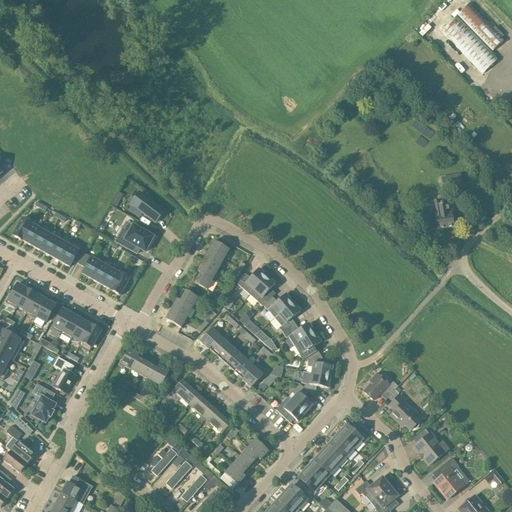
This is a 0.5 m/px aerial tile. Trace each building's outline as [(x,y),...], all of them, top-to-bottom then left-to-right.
[(476,26),(461,12),(451,22),(466,37),(476,26)] [(422,20),(415,30),(423,37),(430,27),(422,20)] [(451,22),(440,33),(455,48),(466,37),(451,22)] [(485,35),(476,26),(466,37),(455,48),(464,56),(485,35)] [(473,65),(494,44),(485,35),(464,56),(473,65)] [(502,53),(494,44),(473,65),(481,74),(502,53)] [(502,53),(481,74),(490,83),(511,61),(502,53)] [(511,62),(511,61),(490,83),(499,91),(511,78),(511,62)] [(511,78),(499,91),(508,100),(511,96),(511,78)] [(442,179),(444,190),(451,189),(453,201),(465,198),(461,175),(442,179)] [(163,212),(139,193),(131,204),(155,223),(163,212)] [(391,196),(393,204),(400,202),(399,194),(391,196)] [(116,207),(120,200),(115,198),(111,204),(116,207)] [(438,230),(454,227),(451,214),(450,203),(434,206),(436,217),(438,230)] [(22,241),(32,224),(22,219),(12,236),(22,241)] [(32,224),(22,241),(22,242),(22,241),(32,246),(41,230),(32,225),(32,224)] [(154,237),(133,225),(127,236),(120,232),(114,242),(128,250),(131,245),(145,253),(154,237)] [(41,230),(32,246),(41,252),(50,235),(41,230)] [(50,257),(60,240),(50,235),(41,252),(50,257)] [(50,257),(60,262),(69,246),(60,240),(50,257)] [(223,260),(229,250),(214,241),(208,252),(223,260)] [(85,254),(69,246),(60,262),(70,268),(73,262),(79,265),(85,254)] [(218,270),(223,260),(208,252),(202,262),(218,270)] [(85,254),(79,265),(85,268),(82,275),(92,280),(101,263),(85,254)] [(212,280),(218,270),(202,262),(199,268),(200,268),(198,272),(212,280)] [(101,263),(92,280),(101,285),(110,269),(101,263)] [(110,291),(120,274),(119,273),(119,274),(110,269),(101,285),(110,290),(110,291)] [(250,296),(254,291),(267,277),(258,269),(251,278),(244,274),(238,285),(250,296)] [(207,290),(212,280),(198,272),(192,282),(207,290)] [(120,274),(110,291),(120,296),(130,279),(120,274)] [(275,284),(267,277),(254,291),(250,296),(262,307),(263,306),(267,303),(272,297),(275,294),(270,290),(275,284)] [(17,284),(6,304),(16,309),(18,307),(17,307),(27,290),(17,284)] [(27,290),(17,307),(18,307),(26,312),(27,312),(36,295),(27,290)] [(192,308),(198,298),(183,290),(178,300),(192,308)] [(26,312),(25,314),(35,320),(46,300),(36,295),(27,312),(26,312)] [(263,306),(267,310),(274,319),(278,316),(293,303),(286,295),(277,302),(272,297),(267,303),(263,306)] [(46,300),(35,320),(45,325),(56,306),(46,300)] [(192,308),(178,300),(176,304),(174,304),(171,310),(186,318),(192,308)] [(278,316),(274,319),(281,327),(279,329),(283,334),(289,329),(295,324),(292,319),(300,312),(293,303),(278,316)] [(62,310),(52,329),(61,334),(72,315),(62,310)] [(181,328),(186,318),(171,310),(168,316),(169,316),(166,320),(181,328)] [(249,319),(244,314),(238,321),(243,325),(249,319)] [(72,315),(61,334),(71,340),(72,338),(82,320),(72,315)] [(82,320),(72,338),(81,343),(82,343),(91,326),(82,320)] [(289,329),(283,334),(286,339),(288,337),(294,346),(298,344),(314,334),(309,324),(299,330),(295,325),(295,324),(289,329)] [(81,343),(79,347),(89,353),(101,331),(91,326),(82,343),(81,343)] [(254,336),(259,331),(254,326),(249,331),(254,336)] [(209,349),(220,337),(211,329),(199,342),(205,347),(206,346),(209,349)] [(3,330),(0,335),(0,341),(19,352),(24,342),(3,330)] [(298,344),(294,346),(303,361),(306,359),(307,358),(314,354),(311,349),(320,343),(314,334),(298,344)] [(217,357),(228,345),(220,337),(209,349),(217,357)] [(0,341),(0,354),(12,360),(11,361),(13,362),(19,352),(0,341)] [(226,364),(237,352),(228,345),(217,357),(226,364)] [(130,370),(138,356),(134,354),(135,353),(129,349),(120,364),(130,370)] [(234,372),(245,360),(237,352),(226,364),(234,372)] [(322,359),(318,352),(314,354),(307,358),(306,359),(308,362),(307,366),(313,368),(312,374),(330,378),(331,374),(333,374),(334,366),(329,365),(329,366),(321,365),(322,359)] [(0,354),(0,366),(6,370),(7,369),(11,361),(12,360),(0,354)] [(140,376),(148,361),(138,356),(130,370),(140,376)] [(58,358),(52,368),(62,373),(53,389),(65,395),(76,377),(70,374),(74,367),(58,358)] [(243,380),(254,368),(245,360),(234,372),(243,380)] [(150,381),(158,367),(148,361),(140,376),(150,381)] [(0,366),(0,379),(3,381),(9,371),(7,369),(6,370),(0,366)] [(162,369),(158,367),(150,381),(161,387),(169,372),(163,368),(162,369)] [(251,388),(262,375),(254,368),(243,380),(246,383),(245,384),(251,388)] [(18,370),(16,375),(17,376),(21,378),(24,373),(18,370)] [(34,377),(27,373),(24,378),(31,382),(34,377)] [(303,388),(308,393),(311,396),(315,392),(317,387),(324,388),(324,390),(329,391),(331,382),(329,382),(330,378),(312,374),(309,385),(306,384),(303,388)] [(389,386),(377,374),(370,382),(371,383),(363,392),(373,401),(379,395),(381,396),(383,394),(388,398),(395,390),(398,387),(393,382),(389,386)] [(180,398),(190,388),(182,381),(172,391),(180,398)] [(267,388),(263,384),(259,389),(263,393),(267,388)] [(45,424),(49,417),(50,418),(53,412),(52,412),(56,405),(50,403),(54,395),(55,395),(37,385),(33,393),(41,398),(31,416),(45,424)] [(291,401),(305,414),(313,406),(304,398),(308,393),(303,388),(299,385),(292,393),(295,396),(291,401)] [(189,406),(198,395),(190,388),(180,398),(189,406)] [(197,413),(206,402),(198,395),(189,406),(197,413)] [(412,411),(403,403),(405,401),(400,395),(389,406),(394,411),(390,416),(399,425),(401,423),(410,431),(422,419),(413,410),(412,411)] [(305,414),(291,401),(287,397),(275,410),(285,419),(289,414),(298,422),(305,414)] [(205,420),(214,410),(206,402),(197,413),(205,420)] [(213,427),(222,417),(214,410),(205,420),(213,427)] [(221,435),(231,424),(222,417),(213,427),(221,435)] [(17,441),(22,435),(11,426),(6,433),(14,439),(17,441)] [(346,426),(338,435),(353,449),(362,440),(363,441),(366,437),(357,428),(353,432),(346,426)] [(428,466),(445,453),(438,445),(439,444),(430,433),(413,448),(428,466)] [(346,458),(353,449),(338,435),(330,444),(346,458)] [(165,441),(172,447),(176,442),(175,442),(176,442),(169,436),(165,441)] [(11,452),(27,464),(29,461),(30,462),(35,456),(34,456),(34,455),(17,441),(14,439),(6,448),(11,452)] [(263,457),(268,452),(255,440),(248,448),(260,459),(263,456),(263,457)] [(180,454),(184,449),(176,442),(172,447),(180,454)] [(338,466),(346,458),(330,444),(322,452),(338,466)] [(252,468),(260,459),(248,448),(240,457),(252,468)] [(187,460),(186,460),(190,456),(190,455),(184,449),(180,454),(178,456),(185,462),(187,460)] [(176,455),(171,450),(166,455),(162,451),(157,456),(161,460),(151,472),(157,477),(176,455)] [(21,474),(25,468),(24,467),(27,464),(11,452),(4,461),(19,474),(20,473),(21,474)] [(330,474),(338,466),(322,452),(315,460),(330,474)] [(195,467),(199,463),(190,455),(190,456),(186,460),(187,460),(195,467)] [(244,476),(252,468),(240,457),(232,465),(244,476)] [(447,501),(464,487),(452,472),(458,467),(452,459),(437,471),(442,476),(433,483),(447,501)] [(322,483),(330,474),(315,460),(307,469),(322,483)] [(360,471),(364,465),(360,462),(355,467),(360,471)] [(172,490),(192,469),(185,463),(166,484),(172,490)] [(201,473),(205,469),(199,463),(195,467),(201,473)] [(237,486),(242,481),(241,480),(244,476),(232,465),(224,474),(237,486)] [(354,476),(360,471),(355,467),(350,473),(354,476)] [(205,469),(201,473),(210,480),(214,476),(205,469)] [(314,492),(322,483),(307,469),(299,478),(305,484),(302,488),(311,497),(315,493),(314,492)] [(503,482),(494,470),(484,478),(488,484),(493,480),(498,486),(503,482)] [(0,494),(6,499),(9,496),(10,497),(14,491),(13,491),(14,490),(7,485),(11,480),(0,471),(0,494)] [(67,483),(61,494),(76,502),(77,503),(83,506),(92,487),(85,483),(73,476),(69,483),(67,483)] [(187,503),(207,482),(201,476),(181,498),(187,503)] [(216,486),(220,482),(214,476),(210,480),(210,481),(216,486)] [(365,497),(370,503),(390,487),(382,478),(370,487),(366,482),(355,491),(360,496),(362,494),(365,498),(365,497)] [(344,487),(349,482),(344,479),(340,484),(344,487)] [(229,489),(220,482),(216,486),(225,494),(229,489)] [(339,493),(344,487),(340,484),(335,490),(339,493)] [(291,486),(283,495),(298,509),(306,500),(307,501),(311,497),(302,488),(298,492),(291,486)] [(375,509),(374,510),(376,511),(390,511),(386,506),(398,497),(390,487),(370,503),(375,509)] [(206,511),(221,497),(216,490),(195,511),(206,511)] [(72,511),(77,503),(76,502),(61,494),(55,505),(68,511),(72,511)] [(284,511),(295,511),(298,509),(283,495),(275,504),(284,511)] [(459,509),(461,511),(482,511),(477,505),(480,503),(475,496),(459,509)] [(323,498),(318,504),(324,509),(329,503),(323,498)] [(328,509),(332,511),(338,511),(343,507),(336,500),(328,509)] [(126,503),(118,511),(132,511),(134,510),(126,503)]
